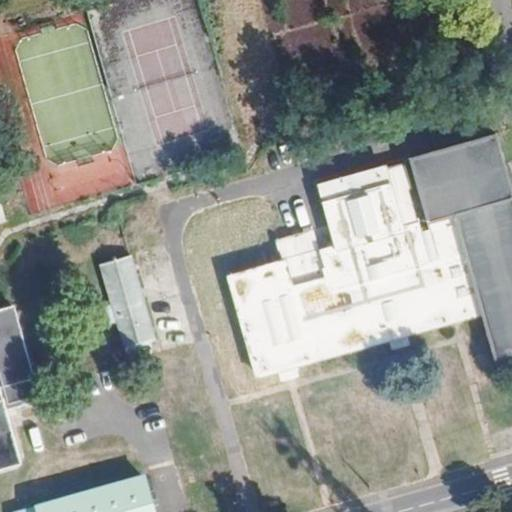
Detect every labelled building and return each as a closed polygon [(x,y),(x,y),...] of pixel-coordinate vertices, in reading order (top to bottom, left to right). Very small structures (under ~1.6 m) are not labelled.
[(303,191),(320,244),(230,273),(266,384),(475,321),(487,354),(511,345),(511,217),(484,135),(395,162),(412,215),(392,222),(373,171),(303,191)] [(133,256),(100,265),(125,353),(158,344),(133,256)] [(0,389),(4,401),(8,413),(42,402),(18,308),(0,312),(0,389)] [(0,470),(21,465),(8,413),(4,401),(0,402),(0,470)] [(156,511),(145,475),(22,511),(156,511)]
